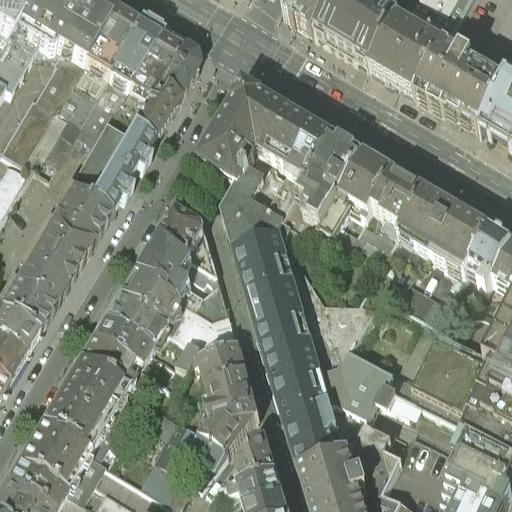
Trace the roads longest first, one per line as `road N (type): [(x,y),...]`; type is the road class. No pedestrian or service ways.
road 1 (residential): [(167,185),(209,210),(297,511)]
road 2 (residential): [(167,185),(0,462)]
road 3 (tertiary): [(252,49),(511,204)]
road 4 (residential): [(252,49),(167,185)]
